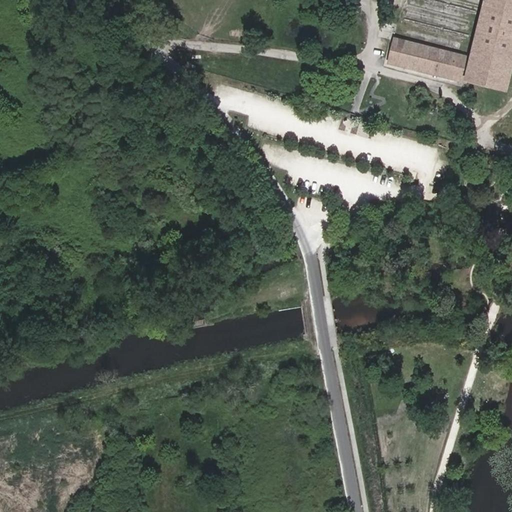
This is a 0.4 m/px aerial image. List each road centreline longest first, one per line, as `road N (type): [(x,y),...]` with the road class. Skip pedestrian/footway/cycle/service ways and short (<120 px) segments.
road 1 (unclassified): [(356,511),(306,229),(212,94)]
road 2 (tertiary): [(212,94),(111,14),(78,0)]
